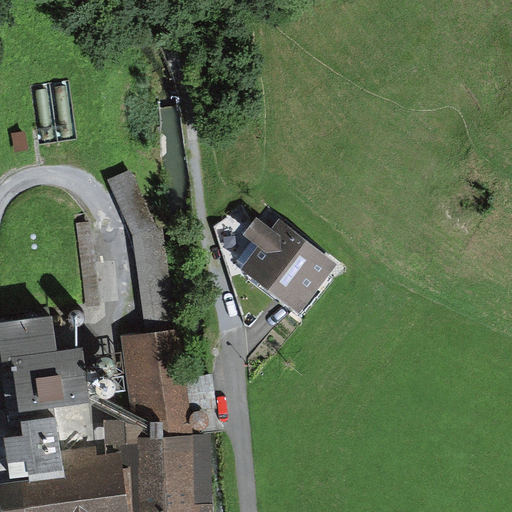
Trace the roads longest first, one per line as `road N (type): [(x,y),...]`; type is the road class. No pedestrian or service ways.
road 1 (track): [(144,24),(184,113),(200,210)]
road 2 (unclassified): [(248,511),(236,346)]
road 3 (track): [(236,346),(200,210)]
